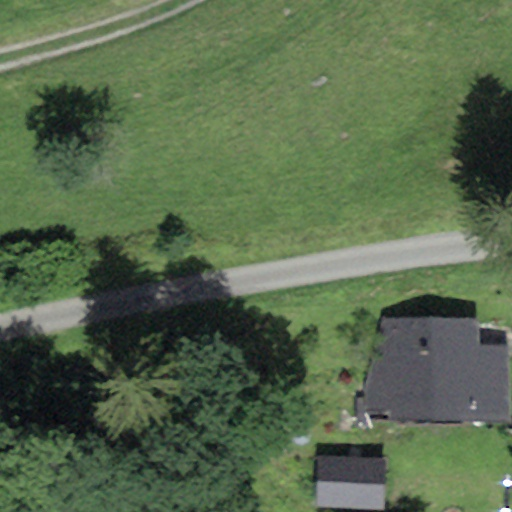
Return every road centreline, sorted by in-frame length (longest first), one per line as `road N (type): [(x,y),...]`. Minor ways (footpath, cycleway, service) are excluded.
road 1 (unclassified): [(511,241),(403,252),(0,325)]
road 2 (track): [(0,66),(145,27),(189,0)]
